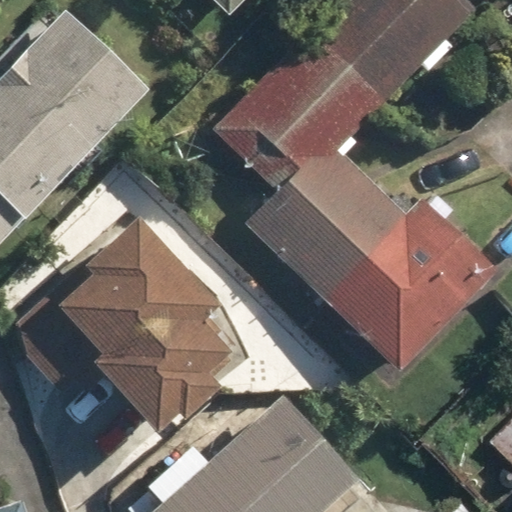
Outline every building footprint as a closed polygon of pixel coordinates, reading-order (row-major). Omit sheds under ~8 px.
[(189,0),(220,29),(247,0),(189,0)] [(280,200),(235,246),(380,385),(465,297),(329,167),(464,28),(434,0),(346,0),(214,137),(280,200)] [(56,19),(0,77),(0,217),(18,234),(144,104),(56,19)] [(91,239),(0,314),(0,343),(54,408),(72,394),(123,455),(191,399),(181,386),(205,366),(172,325),(194,307),(135,236),(108,258),(91,239)] [(248,406),(145,511),(332,511),(346,499),(248,406)] [(511,408),(480,443),(511,473),(511,408)] [(14,511),(12,503),(0,506),(0,511),(14,511)]
